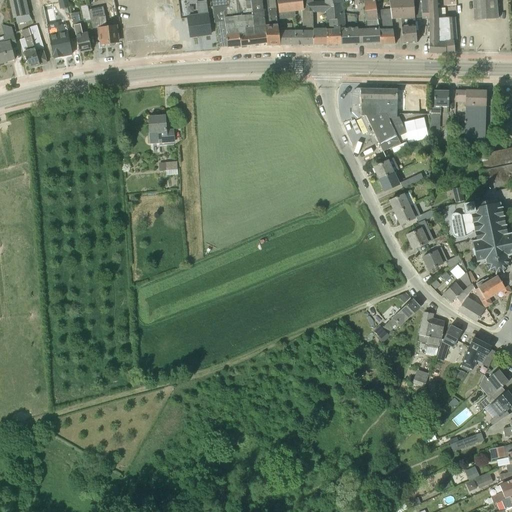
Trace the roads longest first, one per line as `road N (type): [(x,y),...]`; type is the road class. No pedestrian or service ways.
road 1 (track): [(414,284),(212,370),(0,431)]
road 2 (residential): [(326,78),(332,116),(414,284),(444,312),(511,345)]
road 3 (secondary): [(0,101),(147,72),(325,67)]
road 4 (secondary): [(325,67),(511,68)]
